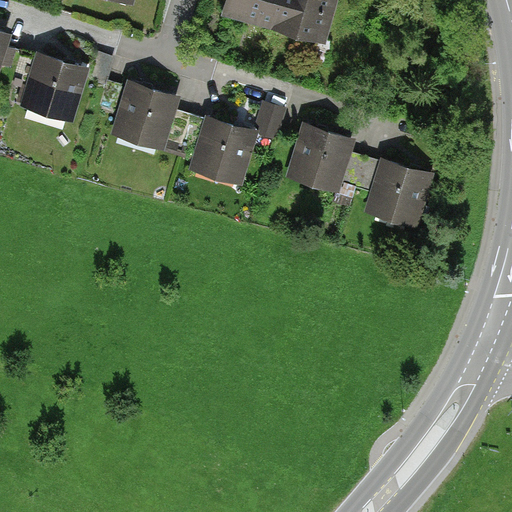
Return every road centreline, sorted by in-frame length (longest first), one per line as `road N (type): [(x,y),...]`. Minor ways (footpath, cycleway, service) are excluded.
road 1 (residential): [(164,55),(398,126)]
road 2 (secondary): [(493,335),(453,410),(370,511)]
road 3 (residential): [(0,6),(164,55)]
